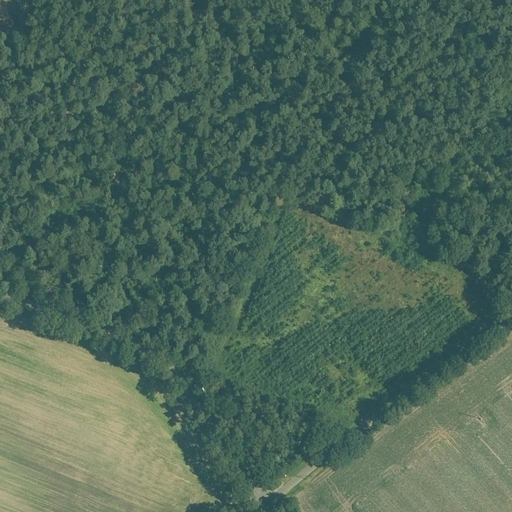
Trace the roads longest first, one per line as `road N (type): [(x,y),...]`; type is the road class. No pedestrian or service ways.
road 1 (residential): [(0,293),(163,363),(257,509)]
road 2 (residential): [(257,509),(511,318)]
